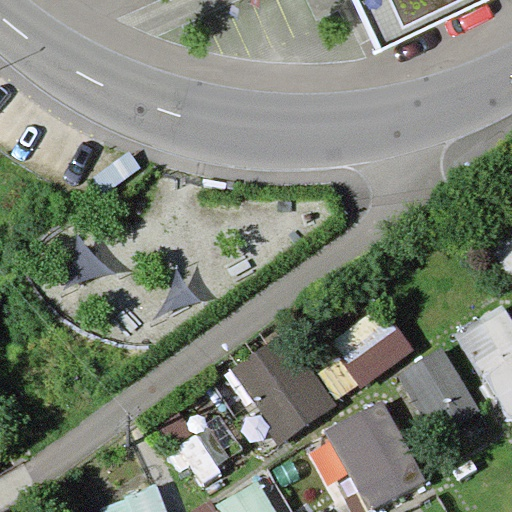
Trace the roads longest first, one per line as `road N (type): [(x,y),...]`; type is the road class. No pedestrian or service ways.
road 1 (residential): [(0,496),(273,302),(511,107)]
road 2 (unclassified): [(0,16),(86,77),(155,109),(227,125),(304,128),(406,117),(511,73)]
